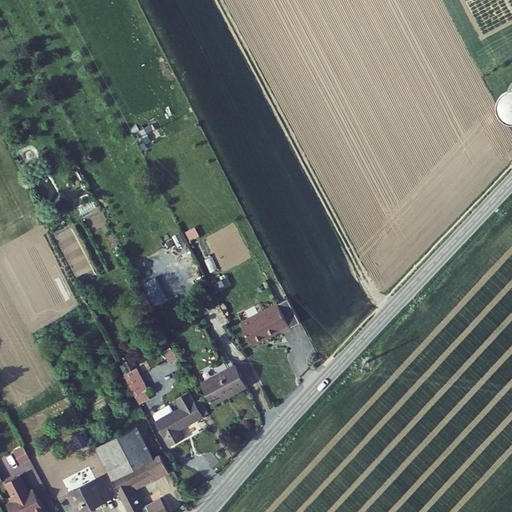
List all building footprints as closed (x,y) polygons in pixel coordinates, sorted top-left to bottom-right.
[(289,330),(276,306),(240,325),(252,347),(280,332),(281,335),(289,330)] [(128,358),(114,365),(126,388),(137,382),(139,381),(128,358)] [(231,371),(198,388),(208,409),(242,392),(231,371)] [(131,397),(142,391),(137,382),(126,388),(131,397)] [(195,413),(182,388),(169,395),(174,405),(167,408),(163,400),(148,407),(151,416),(150,417),(161,440),(175,433),(171,425),(195,413)] [(122,425),(86,445),(104,478),(124,468),(120,461),(138,452),(122,425)] [(20,464),(30,459),(24,446),(13,451),(20,464)] [(141,459),(138,452),(120,461),(124,468),(141,459)] [(124,468),(104,478),(121,511),(162,511),(153,495),(133,506),(122,485),(127,483),(130,488),(150,477),(147,472),(150,471),(154,475),(162,471),(153,453),(141,459),(124,468)] [(20,488),(12,471),(0,477),(0,484),(4,492),(1,493),(4,498),(0,499),(0,504),(4,511),(26,511),(27,511),(40,511),(34,501),(33,501),(25,486),(20,488)] [(93,474),(57,492),(66,511),(72,511),(104,497),(93,474)]
